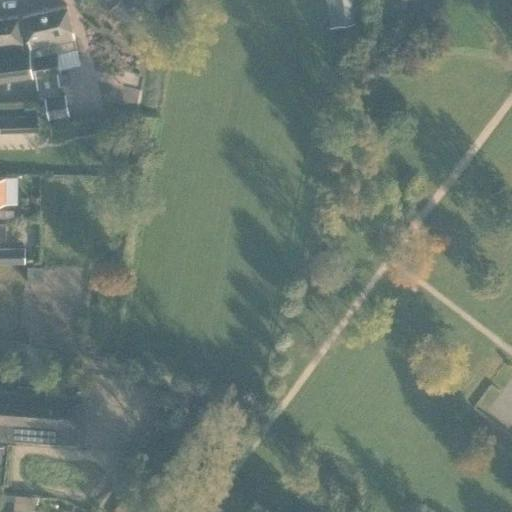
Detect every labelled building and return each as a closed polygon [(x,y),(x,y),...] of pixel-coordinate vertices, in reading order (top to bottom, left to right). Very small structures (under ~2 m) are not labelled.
[(138,0),(118,0),(111,8),(142,34),(157,16),(138,0)] [(353,0),(335,0),(339,23),(357,20),(353,0)] [(23,13),(31,44),(32,47),(38,73),(58,68),(62,67),(58,49),(60,49),(63,48),(77,45),(67,2),(63,3),(23,13)] [(0,77),(35,73),(32,47),(31,44),(23,45),(19,13),(0,15),(0,77)] [(140,50),(148,41),(135,30),(128,39),(140,50)] [(69,111),(65,91),(61,92),(45,95),(49,115),(53,114),(69,111)] [(1,129),(30,128),(48,126),(39,126),(39,111),(1,111),(1,129)] [(0,245),(0,258),(25,259),(25,245),(0,245)] [(0,433),(63,437),(79,437),(82,391),(33,389),(33,384),(16,383),(16,390),(0,388),(0,433)] [(0,497),(0,511),(12,511),(13,498),(0,497)]
